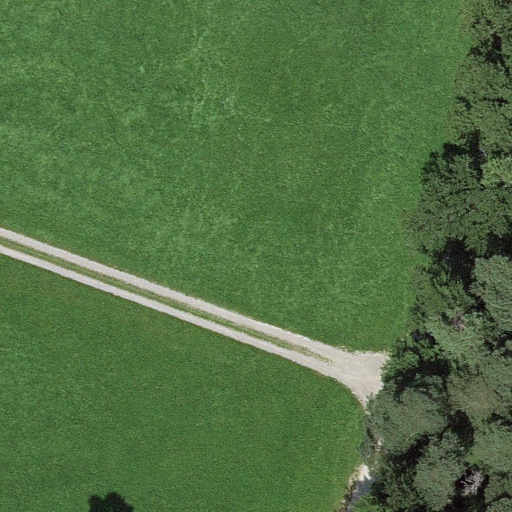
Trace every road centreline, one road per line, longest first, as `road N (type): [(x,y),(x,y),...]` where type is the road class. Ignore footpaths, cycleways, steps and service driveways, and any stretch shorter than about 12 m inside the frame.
road 1 (track): [(409,387),(0,237)]
road 2 (track): [(511,126),(365,511)]
